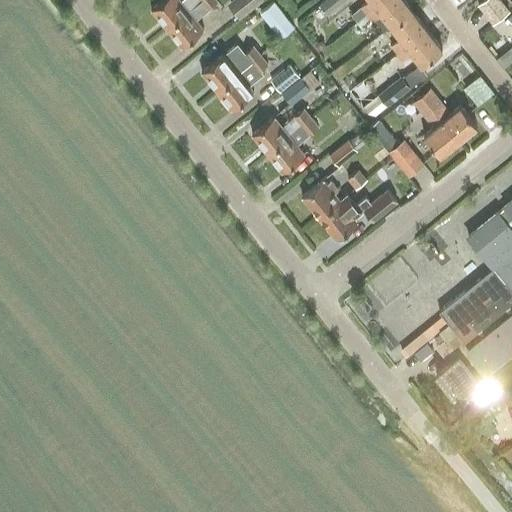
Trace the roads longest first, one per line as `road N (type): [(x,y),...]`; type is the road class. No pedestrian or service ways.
road 1 (unclassified): [(317,295),(79,0)]
road 2 (unclassified): [(496,511),(317,295)]
road 3 (residential): [(317,295),(511,139)]
road 4 (residential): [(511,99),(433,0)]
